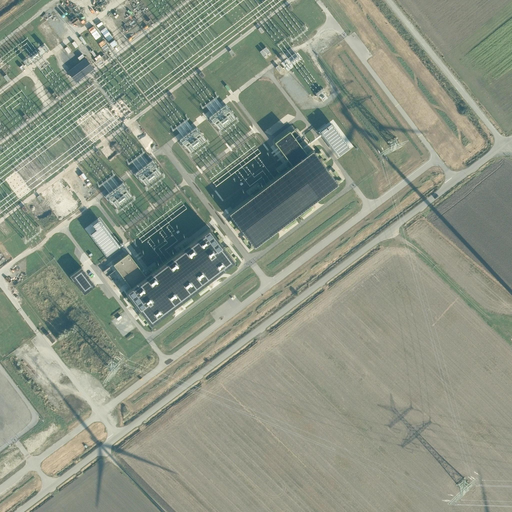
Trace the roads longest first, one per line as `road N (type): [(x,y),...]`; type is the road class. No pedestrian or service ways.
road 1 (unclassified): [(19,511),(503,146)]
road 2 (unclassified): [(381,0),(503,144)]
road 3 (track): [(390,228),(511,337)]
